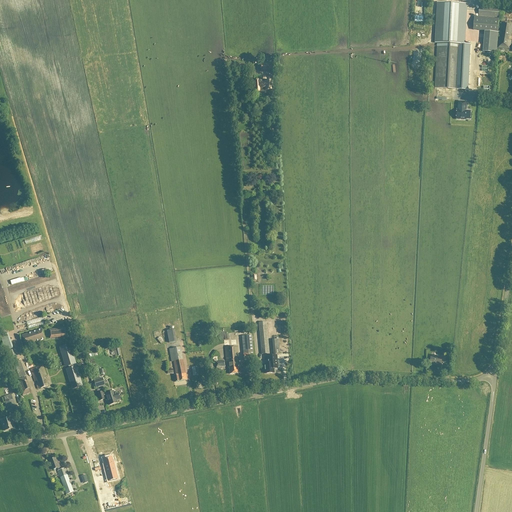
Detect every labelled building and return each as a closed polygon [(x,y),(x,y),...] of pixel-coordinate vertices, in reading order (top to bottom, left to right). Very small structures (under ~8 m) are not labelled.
[(468,91),(470,50),(462,49),(464,5),(439,4),(434,89),(468,91)] [(498,18),(499,8),(479,7),(478,16),(498,18)] [(497,32),(498,19),(474,17),(473,30),(497,32)] [(509,50),(511,41),(510,41),(508,41),(508,38),(510,36),(511,25),(511,24),(501,23),(497,48),(509,50)] [(483,52),(496,53),(498,33),(484,32),(483,52)] [(260,72),(271,71),(271,63),(259,63),(260,72)] [(273,90),(272,81),(264,81),(264,83),(261,83),(261,81),(252,81),(253,93),(262,92),(261,88),(265,87),(265,90),(273,90)] [(459,102),(458,102),(458,110),(456,110),(456,120),(466,120),(470,120),(471,111),(465,111),(466,109),(466,102),(465,102),(459,102)] [(12,285),(23,281),(21,276),(10,280),(12,285)] [(261,355),(268,354),(265,323),(258,323),(261,355)] [(49,331),(50,339),(66,337),(65,329),(49,331)] [(168,343),(176,342),(173,330),(166,332),(168,343)] [(41,331),(21,337),(25,346),(44,341),(41,331)] [(243,362),(252,361),(254,361),(251,336),(241,336),(241,339),(242,352),(243,352),(243,362)] [(73,390),(81,387),(76,368),(75,368),(74,366),(75,366),(69,345),(61,348),(67,367),(68,367),(69,369),(68,370),(73,390)] [(239,369),(237,347),(224,348),(226,366),(227,366),(227,369),(229,369),(229,374),(238,374),(238,373),(239,374),(248,373),(247,368),(239,369)] [(186,380),(180,348),(168,350),(171,362),(173,362),(175,376),(173,376),(174,382),(186,380)] [(265,374),(273,373),(273,369),(277,369),(277,368),(279,368),(278,362),(277,362),(276,356),(267,357),(267,364),(264,364),(265,374)] [(46,377),(42,365),(30,370),(34,382),(36,381),(37,385),(36,385),(37,390),(49,385),(48,382),(48,381),(47,376),(46,377)] [(22,396),(31,393),(25,377),(16,381),(22,396)] [(95,388),(104,386),(102,378),(93,381),(95,388)] [(114,394),(113,392),(104,395),(104,392),(102,393),(102,392),(97,394),(99,401),(104,400),(104,399),(105,399),(106,402),(107,402),(109,406),(116,403),(115,401),(120,399),(118,393),(114,394)] [(9,414),(16,411),(12,400),(10,395),(3,397),(5,403),(4,403),(9,414)] [(4,431),(13,429),(12,425),(13,425),(11,418),(1,421),(4,431)] [(113,462),(113,463),(112,458),(104,460),(105,464),(105,465),(109,482),(118,480),(113,462)] [(57,463),(55,459),(48,461),(52,470),(57,468),(58,471),(57,472),(65,495),(73,492),(64,469),(59,471),(58,468),(59,468),(57,463)] [(122,487),(111,489),(116,511),(127,508),(122,487)]
